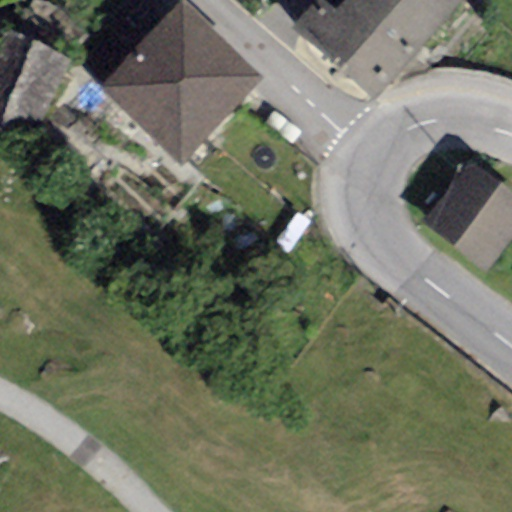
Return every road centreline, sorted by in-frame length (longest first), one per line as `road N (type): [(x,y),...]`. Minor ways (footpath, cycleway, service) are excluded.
road 1 (tertiary): [(511,350),(383,238),(366,200),(374,159)]
road 2 (residential): [(0,398),(94,459),(147,511)]
road 3 (residential): [(374,159),(260,54)]
road 4 (tertiary): [(374,159),(420,125),(480,124),(511,133)]
